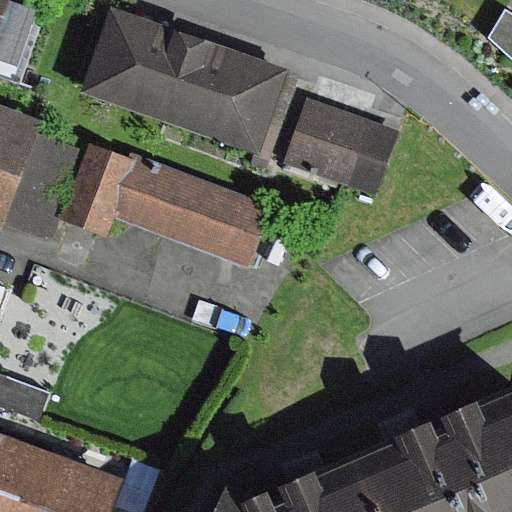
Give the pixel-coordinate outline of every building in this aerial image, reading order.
[(9,0),(0,0),(0,64),(24,73),(39,29),(32,26),(37,13),(8,5),(9,0)] [(110,10),(81,96),(258,158),(288,72),(110,10)] [(511,16),(504,11),(487,40),(511,63),(511,16)] [(401,133),(307,103),(283,166),(378,199),(401,133)] [(0,109),(0,234),(3,226),(47,241),(79,151),(39,135),(42,125),(0,109)] [(108,241),(115,223),(247,272),(273,209),(136,159),(135,163),(89,146),(58,223),(108,241)] [(0,322),(12,289),(0,284),(0,322)] [(49,396),(0,378),(0,417),(37,431),(49,396)] [(511,511),(511,391),(249,504),(225,491),(213,511),(511,511)] [(0,511),(111,511),(122,482),(0,438),(0,511)]
